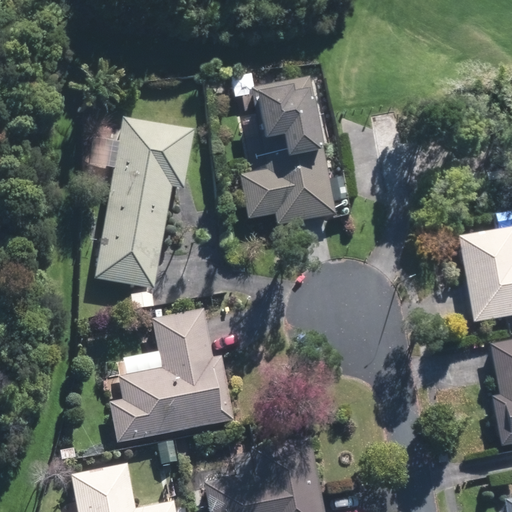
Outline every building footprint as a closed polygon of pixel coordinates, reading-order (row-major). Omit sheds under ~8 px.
[(334,217),(332,203),(346,201),(342,176),(328,178),(314,78),(248,88),(260,169),(236,173),(243,220),(270,216),(272,226),(334,217)] [(148,291),(166,190),(178,192),(188,133),(162,129),(117,121),(90,280),(148,291)] [(511,228),(454,238),(458,265),(468,325),(511,317),(511,228)] [(112,444),(167,435),(212,428),(246,422),(231,332),(209,336),(205,312),(148,321),(154,355),(112,362),(118,401),(106,403),(112,444)] [(511,338),(484,344),(494,395),(488,396),(497,447),(511,444),(511,338)] [(204,511),(319,511),(305,436),(245,448),(251,475),(199,485),(204,511)] [(131,511),(124,466),(67,475),(73,511),(131,511)] [(511,511),(511,501),(500,503),(501,511),(511,511)]
